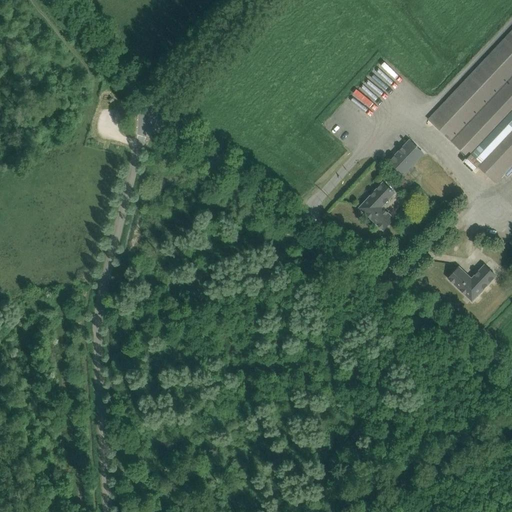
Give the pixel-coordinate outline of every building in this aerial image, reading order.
[(511,31),(500,44),(439,109),(461,130),(451,141),(465,154),(461,159),(475,173),(480,168),(496,183),(507,171),(511,165),(511,31)] [(403,176),(424,154),(409,140),(389,162),(403,176)] [(450,178),(441,169),(437,173),(428,164),(414,179),(442,204),(455,190),(446,182),(450,178)] [(395,194),(383,183),(359,208),(383,230),(394,219),(382,207),(395,194)] [(472,301),(496,276),(485,265),(472,279),(459,267),(448,279),(472,301)]
